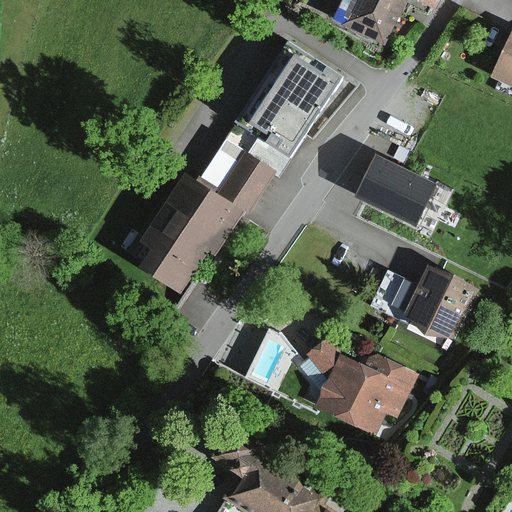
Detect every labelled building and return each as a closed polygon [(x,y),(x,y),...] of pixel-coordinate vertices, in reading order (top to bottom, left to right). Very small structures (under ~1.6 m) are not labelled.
[(338,0),(328,23),(379,47),(400,0),(410,0),(430,9),(434,0),(338,0)] [(511,31),(509,31),(487,80),(511,91),(511,31)] [(285,46),(237,113),(284,146),(331,80),(285,46)] [(441,180),(378,147),(352,196),(416,229),(441,180)] [(178,174),(128,255),(138,262),(132,272),(184,304),(240,213),(246,217),(273,174),(244,156),(217,198),(178,174)] [(423,271),(401,321),(453,344),(475,294),(423,271)] [(267,335),(249,377),(272,387),(290,345),(267,335)] [(317,391),(307,412),(388,449),(422,376),(367,351),(359,368),(337,358),(327,342),(309,354),(307,363),(338,401),(317,391)] [(247,458),(221,499),(241,511),(357,511),(353,509),(348,511),(342,511),(322,499),(317,501),(247,458)]
